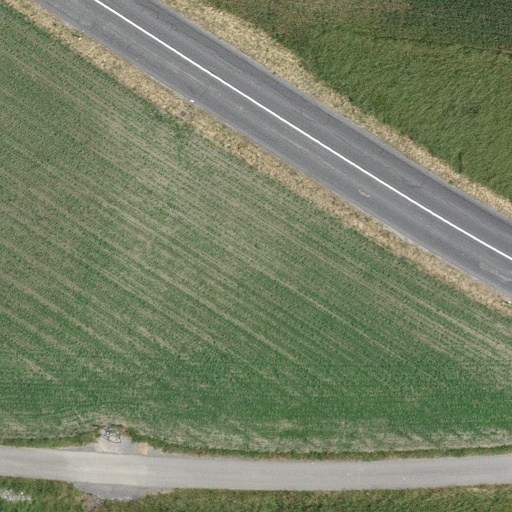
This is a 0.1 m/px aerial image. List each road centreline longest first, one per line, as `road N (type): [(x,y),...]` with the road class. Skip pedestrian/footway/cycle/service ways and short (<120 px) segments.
road 1 (track): [(511,467),(290,475),(0,464)]
road 2 (secondary): [(511,258),(96,0)]
